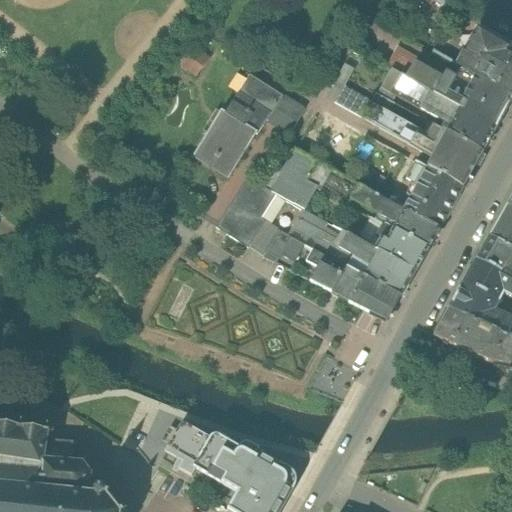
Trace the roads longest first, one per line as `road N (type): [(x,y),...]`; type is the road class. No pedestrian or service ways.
road 1 (residential): [(511,153),(402,353)]
road 2 (residential): [(402,353),(329,480)]
